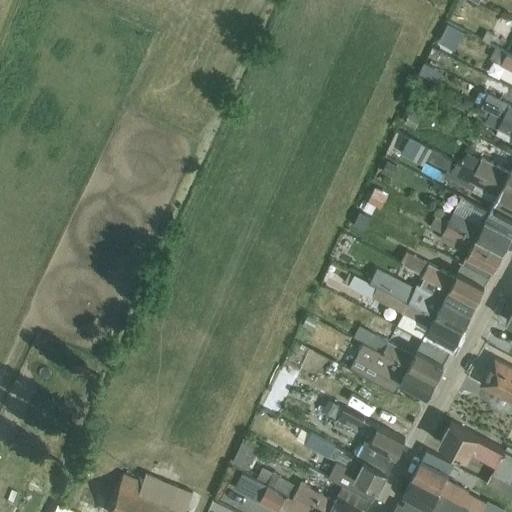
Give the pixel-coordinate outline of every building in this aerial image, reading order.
[(448,31),(440,46),(453,52),(460,37),(448,31)] [(511,54),(497,47),(491,58),(511,69),(511,54)] [(425,62),(420,73),(439,83),(444,72),(425,62)] [(484,106),(511,120),(511,105),(489,94),(484,106)] [(511,120),(484,106),(480,114),(488,118),(486,122),(499,129),(496,134),(511,141),(511,120)] [(412,110),(405,123),(416,129),(423,115),(412,110)] [(433,148),(433,147),(436,143),(406,127),(403,131),(423,142),(433,148)] [(433,148),(423,142),(414,159),(424,165),(427,159),(448,169),(445,176),(495,202),(491,210),(511,220),(511,187),(452,156),(433,147),(433,148)] [(452,156),(511,187),(511,169),(511,172),(483,157),(482,159),(469,153),(465,159),(453,154),(452,156)] [(387,160),(382,172),(393,177),(398,165),(387,160)] [(372,192),(367,201),(377,206),(381,196),(372,192)] [(489,215),(490,211),(466,198),(464,202),(489,215)] [(511,233),(511,220),(491,210),(490,211),(489,215),(464,202),(460,200),(452,216),(443,211),(440,217),(503,250),(511,233)] [(357,211),(350,223),(365,230),(371,218),(357,211)] [(464,263),(489,277),(503,250),(440,217),(437,215),(431,227),(444,232),(440,239),(456,248),(468,254),(464,263)] [(463,262),(464,263),(468,254),(456,248),(451,256),(463,262)] [(427,276),(476,302),(489,277),(464,263),(463,262),(456,277),(408,251),(401,263),(427,276)] [(463,328),(379,285),(355,273),(348,285),(404,313),(399,325),(424,338),(423,341),(449,354),(463,328)] [(379,285),(463,328),(476,302),(427,276),(422,286),(419,284),(416,290),(384,274),(379,285)] [(449,354),(423,341),(416,355),(358,324),(352,335),(365,342),(436,380),(449,354)] [(436,380),(365,342),(351,368),(396,392),(400,382),(428,396),(436,380)] [(511,366),(494,357),(479,384),(494,391),(511,401),(511,400),(511,366)] [(278,378),(263,408),(273,413),(288,384),(278,378)] [(511,401),(494,391),(486,405),(505,415),(511,401)] [(357,456),(388,472),(405,439),(330,400),(323,411),(364,432),(356,447),(360,449),(357,456)] [(451,421),(440,442),(470,458),(472,454),(496,467),(488,482),(511,494),(511,448),(508,446),(506,450),(451,421)] [(343,486),(372,500),(373,501),(388,472),(357,456),(312,433),(306,444),(338,460),(329,478),(343,486)] [(245,436),(233,462),(250,469),(261,444),(245,436)] [(413,476),(469,506),(479,511),(481,511),(486,503),(469,493),(473,487),(458,479),(455,485),(446,480),(455,464),(428,449),(422,459),(413,476)] [(296,493),(328,511),(365,511),(372,500),(343,486),(335,500),(321,493),(325,487),(306,477),(303,482),(302,481),(299,487),(282,477),(282,476),(264,466),(261,471),(254,468),(251,475),(294,497),(296,493)] [(294,497),(251,475),(243,471),(235,486),(261,499),(260,500),(279,510),(282,511),(328,511),(296,493),(294,497)] [(124,474),(108,511),(185,511),(194,491),(146,473),(143,481),(124,474)] [(466,511),(469,506),(413,476),(403,494),(437,511),(466,511)] [(486,503),(481,511),(503,511),(505,509),(488,500),(486,503)] [(393,511),(415,511),(398,503),(393,511)]
